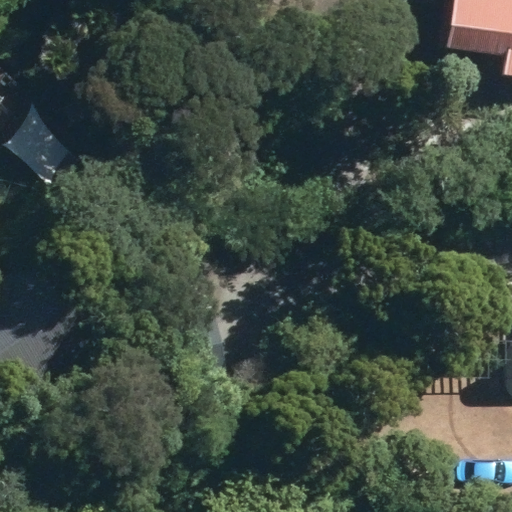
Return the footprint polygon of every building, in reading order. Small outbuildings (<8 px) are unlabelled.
[(511,0),(473,0),(468,44),(511,50),(511,0)] [(0,115),(11,100),(0,92),(0,115)] [(0,286),(0,371),(21,407),(121,348),(63,249),(0,286)] [(160,291),(185,386),(235,372),(219,312),(216,314),(206,278),(160,291)] [(511,280),(437,278),(433,389),(511,390),(511,280)]
